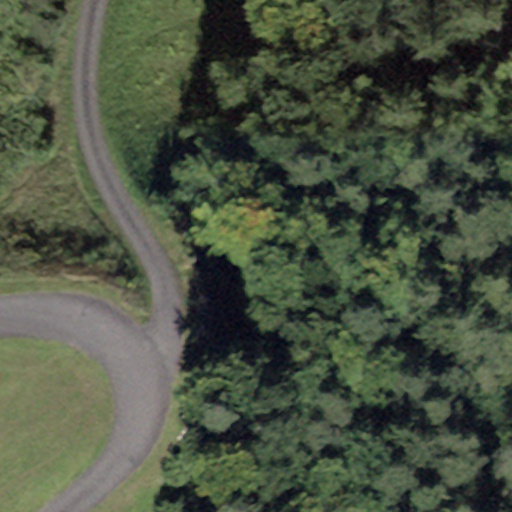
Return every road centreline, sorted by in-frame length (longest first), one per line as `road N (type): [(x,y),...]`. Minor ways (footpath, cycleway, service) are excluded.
road 1 (track): [(137,368),(163,334),(166,294),(95,166),(79,85),(99,0)]
road 2 (unclassified): [(63,511),(131,439),(137,368),(112,332),(86,319),(0,317)]
